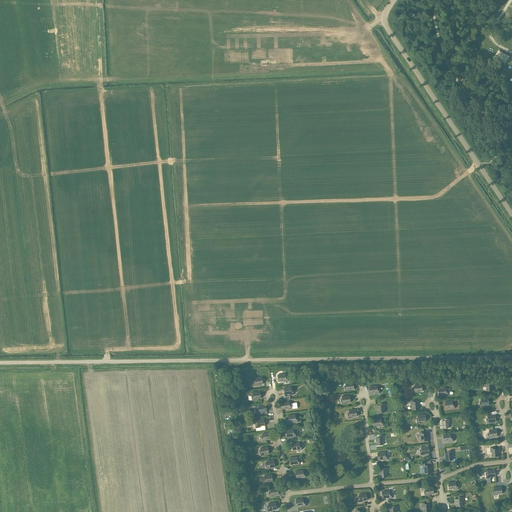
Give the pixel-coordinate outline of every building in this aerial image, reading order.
[(504,9),(507,3),(501,0),(498,7),(504,9)] [(496,55),(501,62),(508,57),(503,50),(496,55)] [(277,375),(278,381),(283,381),(283,382),(287,381),(287,376),(285,376),(285,374),(277,375)] [(254,381),(253,381),(253,386),(258,385),(258,384),(262,384),(261,377),(254,378),(254,381)] [(344,386),(344,391),(349,390),(349,389),(353,389),(353,382),(345,383),(345,386),(344,386)] [(484,382),(484,387),(485,386),(486,391),(493,391),(492,383),(489,383),(489,382),(484,382)] [(414,388),(412,388),(413,393),(418,392),(417,391),(422,391),(421,384),(414,385),(414,388)] [(369,386),(370,393),(374,393),(374,394),(379,393),(378,388),(377,388),(377,386),(369,386)] [(283,388),(284,395),(288,394),(289,395),(293,394),(293,389),(291,390),(291,387),(283,388)] [(437,388),(438,395),(443,395),(443,396),(447,395),(447,390),(445,390),(445,387),(437,388)] [(252,395),(251,395),(251,400),(256,400),(256,399),(260,398),(259,391),(252,392),(252,395)] [(342,399),(340,399),(341,404),(345,404),(345,403),(350,402),(349,395),(341,396),(342,399)] [(480,402),(479,402),(479,407),(484,406),(484,405),(489,405),(488,398),(480,399),(480,402)] [(415,400),(410,401),(410,406),(411,405),(412,410),(419,409),(418,402),(415,402),(415,400)] [(281,402),(282,409),(287,408),(287,409),(291,409),(291,404),(289,404),(289,401),(281,402)] [(452,401),(444,402),(445,408),(449,408),(450,409),(454,408),(454,403),(452,404),(452,401)] [(376,406),(377,413),(384,412),(383,408),(384,408),(384,403),(379,404),(379,405),(376,406)] [(258,409),(257,409),(257,414),(262,413),(262,412),(266,411),(265,405),(258,406),(258,409)] [(348,413),(347,413),(348,418),(352,418),(352,417),(357,416),(356,409),(348,410),(348,413)] [(416,418),(416,423),(421,423),(421,422),(425,421),(425,414),(417,415),(417,418),(416,418)] [(295,415),(287,416),(288,422),(292,422),(293,423),(297,422),(296,417),(295,417),(295,415)] [(487,418),(486,418),(486,423),(491,423),(491,422),(495,421),(495,415),(487,415),(487,418)] [(380,418),(373,419),(373,426),(378,425),(378,426),(383,426),(382,421),(381,421),(380,418)] [(444,420),(441,421),(442,428),(449,428),(448,423),(449,423),(449,418),(444,419),(444,420)] [(256,423),(255,423),(255,428),(256,432),(265,430),(264,426),(263,419),(256,420),(256,423)] [(293,429),(285,430),(286,437),(291,436),(291,437),(295,437),(295,432),(293,432),(293,429)] [(488,433),(487,433),(487,438),(492,438),(492,437),(497,436),(496,429),(488,430),(488,433)] [(262,436),(261,437),(261,441),(266,441),(266,440),(270,439),(269,432),(262,433),(262,436)] [(419,432),(419,437),(420,437),(421,442),(427,441),(427,433),(424,433),(424,432),(419,432)] [(450,434),(442,434),(443,441),(448,441),(448,442),(452,441),(452,436),(450,437),(450,434)] [(375,438),(376,446),(383,445),(382,440),(383,440),(382,436),(378,436),(378,438),(375,438)] [(291,443),(292,450),(296,449),(297,450),(301,450),(301,445),(299,445),(299,442),(291,443)] [(419,450),(420,455),(424,455),(424,454),(429,453),(428,446),(420,447),(421,450),(419,450)] [(260,451),(259,451),(259,456),(264,455),(264,454),(268,454),(267,447),(260,448),(260,451)] [(495,447),(490,448),(490,452),(491,452),(492,457),(498,456),(498,449),(495,449),(495,447)] [(444,453),(445,461),(452,460),(451,456),(452,455),(452,451),(447,451),(447,453),(444,453)] [(384,452),(377,453),(377,460),(382,459),(382,460),(387,460),(386,455),(385,455),(384,452)] [(297,457),(289,458),(290,465),(294,464),(295,465),(299,464),(299,459),(297,460),(297,457)] [(265,464),(265,469),(270,469),(270,468),(274,467),(273,460),(266,461),(266,464),(265,464)] [(422,465),(423,469),(424,469),(424,474),(431,473),(430,465),(427,466),(427,464),(422,465)] [(379,470),(380,478),(386,477),(386,473),(387,472),(386,468),(381,468),(382,470),(379,470)] [(487,473),(485,473),(486,478),(490,478),(490,477),(495,476),(494,469),(487,470),(487,473)] [(295,471),(296,478),(300,477),(301,478),(305,478),(304,473),(303,473),(303,470),(295,471)] [(264,478),(263,479),(263,484),(268,483),(268,482),(272,481),(271,475),(264,476),(264,478)] [(455,482),(448,482),(448,489),(453,489),(453,490),(458,489),(457,484),(456,485),(455,482)] [(425,491),(424,491),(424,496),(429,495),(429,494),(433,494),(432,487),(425,488),(425,491)] [(492,490),(492,495),(497,495),(497,494),(502,493),(501,487),(493,487),(493,490),(492,490)] [(270,492),(269,492),(269,497),(274,496),(274,495),(278,495),(277,488),(270,489),(270,492)] [(381,492),(382,498),(387,498),(387,499),(391,498),(391,493),(389,494),(389,491),(381,492)] [(359,497),(357,497),(358,502),(362,502),(362,501),(367,500),(366,493),(358,494),(359,497)] [(458,499),(455,499),(456,507),(462,506),(462,501),(463,501),(462,497),(458,497),(458,499)] [(295,500),(296,506),(300,506),(301,507),(305,506),(304,501),(303,501),(303,498),(295,500)] [(268,506),(267,506),(267,511),(272,511),(272,510),(276,509),(275,502),(268,503),(268,506)] [(426,503),(421,503),(422,508),(423,508),(423,511),(424,511),(430,511),(429,504),(426,504),(426,503)]
